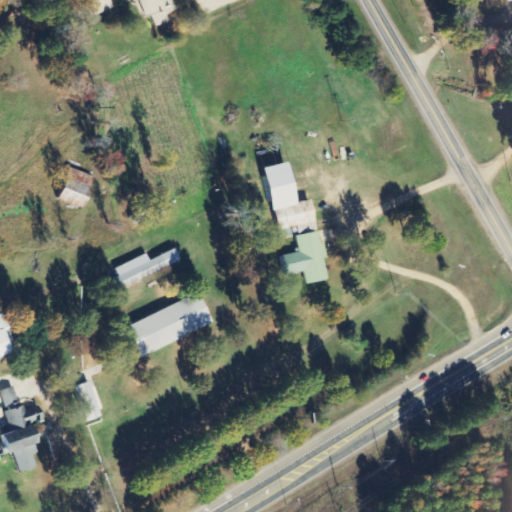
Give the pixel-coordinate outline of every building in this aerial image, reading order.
[(81,0),(90,17),(109,8),(104,0),(81,0)] [(172,10),(168,0),(131,0),(138,20),(147,17),(151,27),(165,22),(162,13),(172,10)] [(511,2),(511,0),(480,0),(482,8),(511,2)] [(257,167),(271,239),(287,236),(285,228),(290,227),(295,252),(274,256),(278,275),(299,271),(301,284),(324,279),(320,259),(323,258),(320,242),(314,243),(306,200),(289,203),(281,162),(257,167)] [(52,199),(78,207),(88,175),(62,167),(52,199)] [(110,268),(113,276),(106,279),(111,291),(176,262),(170,249),(144,260),(142,254),(110,268)] [(120,325),(134,357),(208,325),(194,293),(120,325)] [(83,422),(97,417),(84,381),(70,386),(83,422)] [(0,388),(0,408),(6,431),(0,432),(0,437),(1,441),(0,441),(0,453),(9,452),(14,471),(32,466),(29,453),(32,452),(25,424),(38,421),(34,406),(17,410),(11,386),(0,388)]
